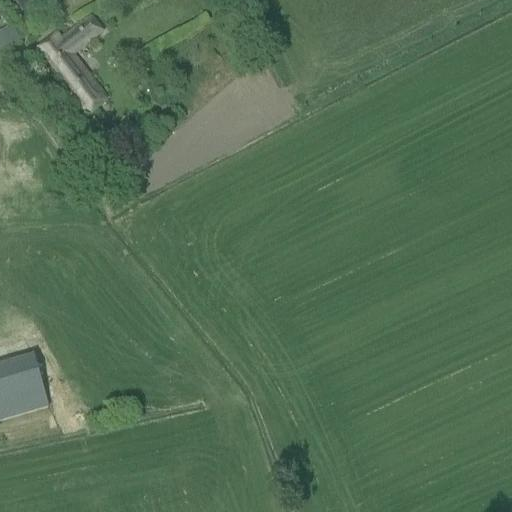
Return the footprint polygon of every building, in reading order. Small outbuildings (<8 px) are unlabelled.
[(42,48),(37,52),(89,117),(107,103),(73,58),(104,34),(90,17),(60,41),(57,37),(42,48)] [(0,57),(19,44),(7,27),(4,29),(0,31),(0,57)] [(13,285),(51,282),(44,177),(4,180),(7,219),(0,219),(0,248),(11,248),(13,285)] [(22,299),(30,335),(138,313),(130,277),(22,299)] [(0,292),(0,309),(12,312),(16,297),(0,292)] [(78,333),(87,364),(152,347),(144,316),(78,333)] [(32,357),(0,367),(0,423),(48,410),(32,357)]
